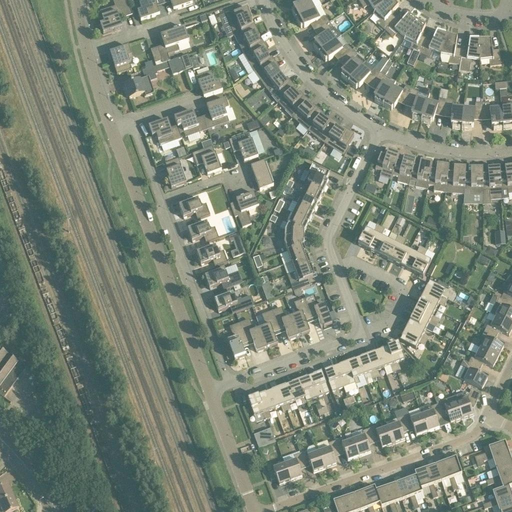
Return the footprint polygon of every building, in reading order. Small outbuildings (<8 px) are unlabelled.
[(120,21),(133,17),(126,0),(117,0),(113,1),(115,8),(100,13),(104,25),(100,26),(104,36),(122,29),(120,21)] [(164,6),(161,0),(139,0),(138,1),(142,12),(138,13),(141,23),(160,17),(157,8),(164,6)] [(161,0),(164,6),(171,4),(174,12),(192,6),(190,0),(161,0)] [(292,13),(296,21),(315,11),(309,1),(309,2),(307,0),(301,0),(300,1),(303,5),(294,10),(294,12),(292,13),(292,12),(292,13)] [(359,0),(358,1),(364,10),(370,6),(375,14),(391,0),(359,0)] [(377,25),(385,32),(395,21),(391,16),(398,8),(391,0),(375,14),(372,15),(373,16),(380,22),(377,25)] [(252,22),(251,19),(247,10),(236,14),(236,11),(226,15),(234,37),(252,29),(251,28),(249,23),(252,22)] [(313,25),(317,32),(329,24),(325,18),(320,21),(315,11),(296,21),(301,30),(301,29),(303,28),(304,30),(313,25)] [(395,21),(385,32),(393,40),(398,34),(405,40),(417,22),(408,16),(400,25),(395,21)] [(214,17),(209,19),(212,27),(217,25),(214,17)] [(417,22),(405,40),(413,44),(410,51),(420,55),(426,41),(421,38),(426,28),(417,22)] [(319,56),(335,42),(336,43),(341,38),(334,29),(333,30),(329,24),(317,32),(323,38),(314,45),(316,46),(314,48),(313,48),(319,56)] [(260,39),(259,36),(254,27),(251,28),(252,29),(234,37),(243,56),(260,46),(257,40),(260,39)] [(179,52),(177,47),(189,43),(185,30),(163,37),(166,47),(158,49),(162,62),(163,65),(165,65),(168,64),(170,63),(168,56),(179,52)] [(426,41),(420,55),(430,60),(433,53),(441,57),(447,36),(437,33),(432,43),(426,41)] [(447,36),(441,57),(450,58),(449,65),(459,67),(462,51),(455,50),(457,39),(447,36)] [(462,51),(459,67),(458,73),(469,74),(471,62),(480,63),(480,41),(470,41),(468,52),(462,51)] [(480,41),(480,63),(489,62),(490,69),(501,67),(499,51),(498,51),(498,52),(492,53),(491,41),(480,41)] [(336,43),(335,42),(319,56),(325,63),(326,63),(326,62),(327,61),(329,62),(337,56),(342,62),(352,52),(347,47),(342,51),(336,43)] [(269,55),(267,53),(262,44),(260,46),(243,56),(254,74),(270,62),(266,57),(269,55)] [(117,76),(132,71),(128,59),(132,58),(129,48),(110,55),(117,76)] [(155,65),(162,62),(158,49),(151,52),(155,65)] [(348,85),(362,68),(366,64),(357,57),(352,52),(342,62),(348,67),(342,75),(343,76),(342,78),(341,78),(341,79),(348,85)] [(189,60),(188,57),(181,59),(186,72),(193,70),(189,60)] [(196,58),(189,60),(193,70),(193,72),(200,70),(196,58)] [(181,59),(170,63),(168,64),(173,77),(186,72),(181,59)] [(279,71),(278,69),(272,60),(270,62),(254,74),(265,90),(281,78),(277,73),(279,71)] [(156,77),(158,76),(155,68),(143,72),(145,80),(125,87),(130,101),(143,96),(145,99),(155,96),(151,83),(158,81),(156,77)] [(366,81),(372,86),(380,75),(374,71),(370,75),(362,68),(348,85),(356,91),(356,90),(358,88),(359,89),(366,81)] [(383,69),(380,75),(385,78),(388,73),(383,69)] [(223,93),(219,83),(215,85),(211,73),(196,79),(204,100),(223,93)] [(380,75),(372,86),(379,90),(374,100),(376,100),(375,103),(375,102),(374,103),(383,107),(393,89),(395,83),(386,78),(380,75)] [(287,81),(285,83),(281,78),(265,90),(278,105),(293,93),(295,91),(287,81)] [(495,92),(511,90),(511,83),(495,86),(495,92)] [(399,101),(406,104),(412,91),(405,89),(402,94),(393,89),(383,107),(392,112),(391,111),(393,109),(394,110),(399,101)] [(412,120),(421,123),(427,103),(429,97),(419,94),(412,91),(406,104),(407,105),(414,107),(411,117),(413,118),(412,120)] [(436,114),(444,116),(447,102),(448,93),(441,91),(438,106),(427,103),(421,123),(430,126),(431,125),(430,125),(431,123),(433,124),(436,114)] [(309,104),(302,97),(299,95),(297,97),(293,93),(278,105),(292,120),(306,106),(307,106),(309,104)] [(203,119),(208,132),(229,124),(225,113),(229,111),(226,101),(207,108),(210,116),(203,119)] [(447,102),(444,116),(452,117),(451,127),(453,127),(453,130),(452,130),(462,131),(464,110),(453,109),(453,103),(447,102)] [(474,119),(482,119),(482,105),(475,105),(475,111),(464,110),(462,131),(471,132),(471,131),(471,129),(473,129),(474,119)] [(482,105),(482,119),(491,119),(492,129),(493,129),(494,131),(493,131),(493,132),(503,131),(501,110),(490,111),(490,105),(482,105)] [(511,109),(501,110),(503,131),(511,129),(511,105),(511,106),(511,109)] [(313,108),(312,109),(311,110),(307,106),(306,106),(292,120),(308,133),(321,119),(323,117),(313,108)] [(174,120),(177,128),(178,129),(182,128),(186,139),(208,132),(203,119),(196,121),(193,113),(174,120)] [(266,128),(270,124),(265,119),(261,122),(266,128)] [(338,128),(330,122),(327,120),(326,123),(321,119),(308,133),(324,146),(336,130),(338,128)] [(182,141),(178,129),(177,128),(171,130),(168,122),(149,129),(152,138),(156,137),(160,149),(182,141)] [(257,123),(247,127),(249,133),(260,129),(257,123)] [(354,138),(345,133),(343,131),(341,134),(336,130),(324,146),(344,158),(350,149),(348,148),(354,138)] [(249,135),(229,142),(234,155),(240,152),(244,164),(258,159),(252,142),(249,135)] [(212,148),(192,155),(197,168),(203,166),(208,177),(222,172),(215,155),(212,148)] [(276,158),(283,156),(281,150),(274,152),(276,158)] [(391,182),(393,178),(398,163),(400,158),(399,157),(399,158),(391,155),(390,160),(381,157),(375,171),(381,173),(380,178),(391,182)] [(181,168),(178,161),(165,165),(168,172),(166,173),(169,181),(168,181),(171,191),(187,185),(180,168),(181,168)] [(406,166),(398,163),(393,178),(399,179),(397,184),(409,187),(414,168),(416,163),(415,162),(415,163),(407,161),(406,166)] [(273,188),(265,164),(251,169),(260,193),(273,188)] [(414,168),(409,187),(415,189),(427,192),(428,187),(431,172),(432,166),(432,167),(424,165),(423,170),(414,168)] [(324,194),(328,184),(330,185),(322,180),(325,174),(327,175),(327,174),(320,171),(312,167),(309,175),(313,176),(308,186),(324,194)] [(431,172),(428,187),(434,188),(434,193),(446,195),(448,175),(449,169),(448,169),(448,170),(441,169),(440,174),(431,172)] [(509,176),(500,177),(501,192),(507,191),(508,196),(511,195),(511,170),(508,171),(509,176)] [(448,175),(446,195),(452,196),(464,197),(465,192),(466,177),(466,171),(465,171),(465,172),(458,171),(457,176),(448,175)] [(466,177),(465,192),(471,192),(471,197),(483,197),(483,193),(483,177),(483,171),(482,171),(482,172),(474,172),(474,177),(466,177)] [(492,177),(483,177),(483,193),(483,197),(483,200),(490,199),(490,202),(502,201),(501,192),(500,177),(500,171),(499,171),(491,172),(492,177)] [(323,194),(324,194),(308,186),(303,196),(319,203),(323,194),(325,195),(323,194)] [(291,190),(286,188),(284,193),(292,197),(295,192),(291,190)] [(230,206),(235,219),(238,218),(243,230),(252,226),(247,213),(259,209),(254,195),(236,202),(237,204),(230,206)] [(321,205),(319,203),(303,196),(298,206),(314,213),(318,204),(320,205),(321,205)] [(201,208),(198,200),(179,208),(184,221),(184,220),(195,216),(197,222),(210,217),(206,206),(201,208)] [(270,212),(273,205),(267,203),(264,209),(270,212)] [(309,223),(314,214),(316,215),(316,214),(314,213),(298,206),(294,216),(309,223)] [(413,209),(405,207),(404,215),(411,216),(413,209)] [(311,224),(309,223),(294,216),(289,225),(304,233),(309,224),(311,225),(311,224)] [(278,220),(272,217),(269,223),(275,225),(278,220)] [(438,223),(429,219),(426,226),(435,230),(438,223)] [(207,224),(187,231),(192,245),(193,244),(193,243),(204,239),(206,245),(219,241),(215,229),(210,231),(207,224)] [(304,240),(304,233),(289,225),(285,233),(285,239),(306,240),(304,240)] [(361,248),(369,252),(380,229),(377,227),(373,234),(366,231),(358,247),(359,247),(361,248)] [(385,231),(380,229),(369,252),(380,258),(388,241),(381,238),(385,231)] [(496,245),(505,245),(504,233),(496,234),(496,245)] [(238,236),(229,239),(231,244),(240,241),(238,236)] [(388,261),(391,263),(402,240),(398,238),(395,245),(388,241),(380,258),(388,262),(388,261)] [(287,254),(304,248),(304,241),(306,241),(306,240),(285,239),(284,246),(287,254)] [(406,242),(402,240),(391,263),(393,264),(401,268),(409,252),(402,249),(406,242)] [(216,247),(196,255),(201,268),(202,268),(201,267),(213,263),(215,269),(228,264),(224,253),(218,255),(216,247)] [(291,264),(308,258),(309,257),(309,256),(307,257),(304,248),(287,254),(291,264)] [(401,268),(412,274),(424,250),(420,248),(416,256),(409,252),(401,268)] [(498,252),(489,248),(485,254),(495,259),(498,252)] [(243,249),(231,254),(233,260),(245,256),(243,249)] [(427,252),(424,250),(412,274),(420,278),(420,277),(423,279),(422,279),(423,279),(431,263),(424,260),(427,252)] [(487,260),(480,257),(477,263),(485,266),(487,260)] [(295,274),(311,268),(313,267),(311,267),(308,258),(291,264),(295,274)] [(315,278),(311,268),(295,274),(287,277),(293,293),(311,287),(309,281),(315,279),(317,278),(317,277),(315,278)] [(239,274),(232,276),(227,278),(224,271),(205,278),(210,292),(211,291),(210,290),(221,286),(224,292),(236,288),(243,285),(239,274)] [(424,294),(445,305),(447,301),(442,299),(445,292),(429,284),(429,285),(428,288),(428,287),(424,294)] [(511,287),(509,293),(506,291),(501,301),(511,306),(511,287)] [(233,294),(214,302),(219,315),(219,314),(230,310),(232,316),(245,311),(241,300),(236,302),(233,294)] [(424,294),(419,304),(435,312),(438,306),(444,309),(445,305),(424,294)] [(314,297),(304,301),(312,321),(317,319),(321,330),(332,326),(325,306),(318,308),(314,297)] [(489,305),(494,307),(493,309),(490,315),(496,318),(511,326),(511,312),(510,312),(511,306),(501,301),(493,297),(489,305)] [(467,305),(473,308),(476,302),(470,299),(467,305)] [(306,323),(312,321),(304,301),(294,305),(298,316),(292,318),(300,338),(310,334),(306,323)] [(0,321),(9,309),(0,302),(0,321)] [(416,311),(415,314),(438,325),(440,322),(432,318),(435,312),(419,304),(416,311)] [(289,342),(300,338),(292,318),(286,320),(282,309),(272,313),(279,333),(285,331),(289,342)] [(273,335),(279,333),(272,313),(262,317),(266,328),(260,330),(267,350),(278,346),(273,335)] [(413,316),(410,323),(426,331),(429,326),(436,329),(438,325),(415,314),(413,317),(413,316)] [(509,338),(511,331),(511,326),(496,318),(493,325),(490,323),(485,333),(496,338),(499,333),(509,338)] [(257,354),(267,350),(260,330),(254,333),(250,321),(240,325),(247,345),(253,343),(257,354)] [(405,333),(426,344),(428,340),(423,337),(426,331),(410,323),(405,333)] [(241,347),(247,345),(240,325),(229,329),(234,340),(227,342),(235,363),(245,359),(241,347)] [(424,347),(426,344),(405,333),(401,340),(402,340),(400,342),(400,343),(416,351),(419,345),(424,347)] [(480,350),(498,359),(503,349),(494,344),(496,338),(485,333),(480,343),(483,344),(480,350)] [(388,349),(396,373),(400,371),(398,365),(404,362),(398,345),(397,345),(398,346),(395,347),(388,349)] [(381,352),(377,354),(383,370),(390,368),(392,374),(396,373),(388,349),(380,352),(381,352)] [(0,397),(4,400),(29,366),(19,359),(16,363),(0,350),(0,397)] [(493,370),(498,359),(480,350),(477,356),(473,355),(468,365),(480,370),(483,365),(493,370)] [(378,372),(383,370),(377,354),(375,354),(366,357),(375,379),(380,378),(378,372)] [(360,360),(356,361),(362,378),(370,375),(372,381),(375,379),(366,357),(360,359),(360,360)] [(358,380),(362,378),(356,361),(355,362),(354,362),(345,365),(353,386),(355,385),(356,387),(360,385),(358,380)] [(461,367),(466,370),(463,375),(467,376),(464,383),(482,392),(487,381),(477,376),(480,370),(468,365),(463,362),(461,367)] [(339,368),(335,369),(343,389),(353,386),(345,365),(339,367),(339,368)] [(460,368),(456,377),(461,379),(465,370),(460,368)] [(332,393),(343,389),(335,369),(333,370),(324,373),(332,393)] [(311,378),(319,398),(329,394),(322,374),(313,377),(313,378),(311,378)] [(307,379),(300,382),(308,402),(319,398),(311,378),(307,380),(307,379)] [(292,385),(290,386),(296,403),(301,401),(303,406),(307,405),(306,403),(308,402),(300,382),(292,385)] [(286,387),(279,390),(288,412),(291,411),(289,405),(296,403),(290,386),(286,388),(286,387)] [(272,393),(269,394),(275,410),(281,408),(283,414),(288,412),(279,390),(271,393),(272,393)] [(471,391),(469,395),(466,394),(453,398),(462,422),(473,418),(470,409),(476,407),(481,396),(471,391)] [(275,410),(269,394),(266,395),(265,395),(258,397),(267,421),(271,420),(269,413),(275,410)] [(406,396),(401,398),(403,405),(409,403),(406,396)] [(248,401),(257,425),(267,421),(258,397),(251,400),(251,401),(249,402),(248,401)] [(442,421),(448,419),(451,426),(462,422),(453,398),(444,402),(442,404),(437,406),(442,421)] [(419,410),(422,417),(428,434),(439,430),(437,423),(442,421),(437,406),(431,409),(430,407),(419,410)] [(32,443),(42,439),(29,425),(26,427),(14,414),(10,419),(32,443)] [(416,438),(428,434),(422,417),(411,421),(409,416),(403,419),(408,434),(414,432),(416,438)] [(387,429),(393,446),(405,442),(403,436),(408,434),(403,419),(396,421),(398,426),(387,429)] [(382,451),(393,446),(387,429),(377,433),(375,429),(369,431),(374,446),(380,444),(382,451)] [(254,437),(259,450),(276,444),(271,431),(254,437)] [(353,442),(359,459),(371,455),(368,448),(374,446),(369,431),(362,433),(364,438),(353,442)] [(334,443),(340,458),(345,456),(348,463),(359,459),(353,442),(342,446),(341,441),(334,443)] [(319,454),(325,471),(336,467),(334,460),(340,458),(334,443),(328,445),(330,450),(319,454)] [(474,459),(476,465),(508,455),(505,445),(505,444),(489,450),(490,454),(474,459)] [(314,475),(325,471),(319,454),(308,458),(306,453),(300,455),(305,471),(311,468),(314,475)] [(285,466),(291,483),(302,479),(300,473),(305,471),(300,455),(294,458),(295,462),(285,466)] [(496,470),(511,465),(510,459),(508,455),(476,465),(478,470),(485,467),(483,464),(492,461),(496,470)] [(462,476),(456,460),(446,464),(456,493),(458,492),(454,479),(462,476)] [(456,493),(446,464),(435,468),(441,484),(449,481),(453,494),(456,493)] [(291,483),(285,466),(274,470),(272,465),(266,468),(270,480),(276,478),(279,487),(291,483)] [(486,484),(511,475),(511,465),(496,470),(499,478),(486,483),(486,484)] [(441,484),(435,468),(425,471),(435,500),(438,499),(433,487),(441,484)] [(435,500),(425,471),(415,475),(416,479),(421,491),(429,488),(433,501),(435,500)] [(493,495),(509,489),(511,488),(511,475),(486,484),(488,488),(500,483),(503,491),(493,494),(493,495)] [(406,482),(416,511),(419,510),(416,503),(424,500),(421,491),(416,479),(406,482)] [(416,511),(406,482),(396,486),(402,502),(410,499),(414,511),(416,511)] [(402,502),(396,486),(386,489),(394,511),(396,511),(394,505),(402,502)] [(0,504),(13,499),(8,487),(0,490),(0,504)] [(382,509),(376,493),(375,489),(364,493),(371,511),(373,511),(372,508),(380,506),(381,510),(382,509)] [(394,511),(386,489),(376,493),(382,509),(389,507),(391,511),(394,511)] [(484,510),(511,499),(511,498),(511,495),(509,489),(493,495),(495,502),(483,507),(484,510)] [(371,511),(364,493),(354,497),(359,511),(362,511),(368,510),(368,511),(371,511)] [(359,511),(354,497),(344,500),(347,511),(359,511)] [(13,499),(0,504),(0,507),(2,511),(0,511),(16,511),(19,511),(13,499)] [(498,511),(509,511),(511,511),(511,499),(484,510),(484,511),(497,507),(498,511)] [(347,511),(344,500),(333,504),(336,511),(347,511)]
